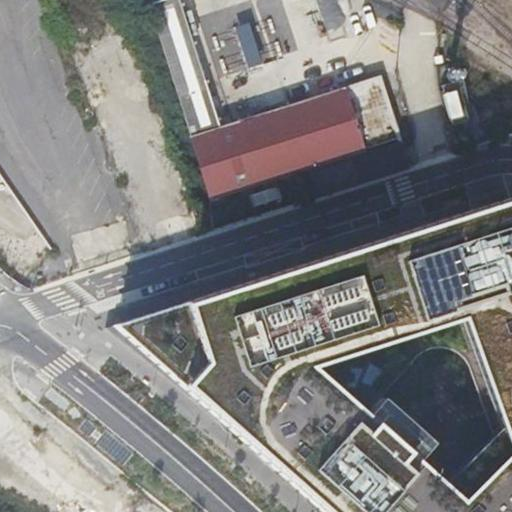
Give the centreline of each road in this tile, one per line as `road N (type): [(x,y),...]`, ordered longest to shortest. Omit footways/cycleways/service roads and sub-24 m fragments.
road 1 (residential): [(2,318),(511,160)]
road 2 (residential): [(2,318),(233,511)]
